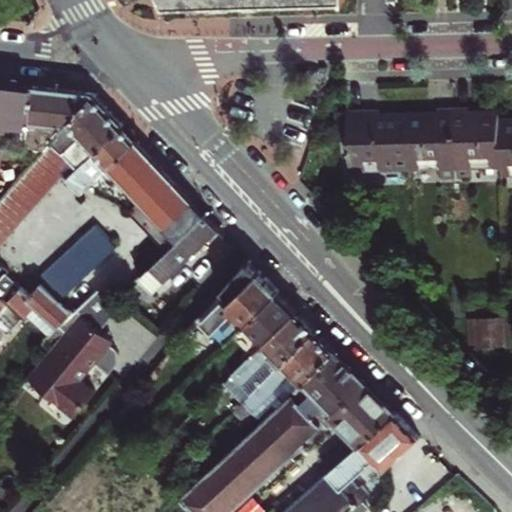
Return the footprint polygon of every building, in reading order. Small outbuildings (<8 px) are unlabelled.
[(43,93),(0,88),(0,129),(32,134),(32,127),(68,131),(96,100),(93,99),(43,93)] [(55,146),(63,154),(72,163),(75,159),(89,173),(127,134),(112,117),(96,100),(68,131),(55,146)] [(463,113),(447,114),(450,185),(466,184),(465,173),(497,173),(495,131),(495,121),(474,122),(463,122),(463,113)] [(450,185),(447,114),(431,115),(431,124),(423,124),(403,125),(405,176),(435,175),(435,186),(450,185)] [(405,176),(403,125),(385,125),(372,126),(371,118),(359,118),(342,119),(344,149),(345,179),(405,176)] [(344,149),(342,119),(332,119),(334,150),(344,149)] [(511,130),(495,131),(497,173),(497,184),(511,184),(511,130)] [(0,209),(0,251),(63,181),(84,199),(112,171),(146,209),(139,216),(151,228),(158,221),(170,233),(196,206),(154,162),(127,134),(89,173),(79,183),(57,160),(50,152),(46,156),(0,209)] [(63,154),(55,146),(50,152),(57,160),(63,154)] [(219,230),(211,222),(148,287),(163,301),(226,237),(219,230)] [(51,292),(72,312),(126,256),(105,235),(51,292)] [(0,299),(13,283),(0,270),(0,299)] [(229,355),(254,330),(285,299),(273,286),(258,271),(202,335),(218,349),(220,347),(229,355)] [(29,276),(18,289),(35,305),(45,293),(29,276)] [(40,309),(35,305),(18,289),(16,287),(0,307),(0,341),(5,335),(21,348),(36,330),(37,331),(39,329),(51,340),(60,330),(69,340),(84,324),(52,296),(40,309)] [(125,311),(112,297),(69,340),(61,350),(67,355),(37,389),(72,420),(98,391),(93,387),(117,361),(125,351),(110,337),(130,314),(125,311)] [(285,299),(254,330),(271,347),(302,317),(294,308),(285,299)] [(511,312),(502,313),(503,318),(504,345),(511,344),(511,312)] [(302,317),(271,347),(234,385),(230,389),(248,409),(253,405),(322,338),(311,327),(302,317)] [(496,349),(495,320),(462,321),(463,350),(496,349)] [(60,330),(51,340),(61,350),(69,340),(60,330)] [(322,338),(253,405),(245,412),(254,420),(280,395),(290,406),(341,357),(332,348),(322,338)] [(186,503),(194,511),(244,511),(327,434),(332,441),(348,428),(358,441),(331,467),(337,476),(401,419),(387,404),(355,371),(341,357),(290,406),(186,503)] [(295,511),(361,511),(374,502),(366,493),(355,502),(348,494),(378,466),(389,477),(424,443),(401,419),(337,476),(295,511)]
